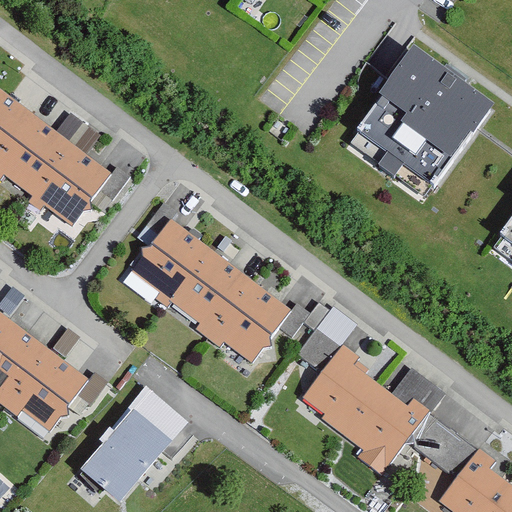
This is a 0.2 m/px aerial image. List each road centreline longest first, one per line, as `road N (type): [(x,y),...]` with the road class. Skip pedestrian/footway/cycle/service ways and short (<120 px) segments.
road 1 (residential): [(511,426),(171,172)]
road 2 (residential): [(56,301),(336,511)]
road 3 (residential): [(171,172),(0,38)]
road 4 (residential): [(408,0),(399,12),(376,18),(291,128)]
road 5 (residential): [(56,301),(171,172)]
